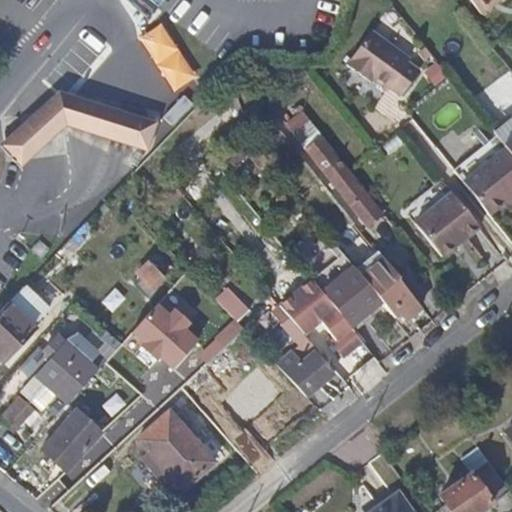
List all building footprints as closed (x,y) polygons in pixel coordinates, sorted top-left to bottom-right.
[(497,0),(470,0),(480,13),(497,0)] [(164,22),(139,36),(171,93),(196,80),(164,22)] [(411,60),(374,30),(347,64),(362,76),(365,72),(375,81),(386,90),(389,87),(400,97),(420,73),(408,63),(411,60)] [(375,81),(365,72),(362,76),(371,84),(375,81)] [(158,110),(52,92),(5,151),(31,171),(67,125),(153,140),(158,110)] [(511,157),(504,148),(495,136),(452,170),(488,215),(505,201),(511,195),(511,157)] [(349,176),(348,177),(340,166),(324,179),(333,190),(337,186),(366,223),(378,212),(349,176)] [(440,255),(476,227),(450,193),(414,221),(440,255)] [(32,232),(26,227),(21,232),(27,238),(32,232)] [(41,257),(49,248),(41,239),(32,249),(41,257)] [(152,289),(163,278),(148,263),(137,273),(152,289)] [(418,308),(387,269),(368,285),(383,304),(389,312),(395,307),(404,319),(418,308)] [(329,301),(334,307),(349,326),(353,330),(383,304),(368,285),(360,275),(329,301)] [(35,325),(49,312),(24,287),(0,312),(0,360),(2,363),(37,327),(35,325)] [(324,295),(318,287),(305,298),(312,306),(324,295)] [(334,307),(329,301),(324,295),(312,306),(321,317),(334,307)] [(321,317),(319,318),(335,337),(349,326),(334,307),(321,317)] [(315,353),(317,351),(308,339),(289,319),(282,325),(294,339),(300,346),(276,365),(305,395),(331,372),(315,353)] [(361,340),(353,330),(349,326),(335,337),(331,341),(343,355),(361,340)] [(313,335),(308,339),(317,351),(318,352),(324,347),(313,335)] [(65,405),(94,373),(63,344),(21,389),(40,408),(54,394),(65,405)] [(216,383),(238,362),(225,348),(202,369),(216,383)] [(64,472),(86,448),(63,426),(52,437),(44,429),(33,441),(64,472)] [(213,463),(179,426),(140,461),(154,476),(146,484),(156,496),(171,482),(181,492),(213,463)] [(480,511),(508,492),(489,464),(439,497),(445,505),(438,510),(439,511),(480,511)] [(409,511),(400,499),(382,511),(409,511)]
